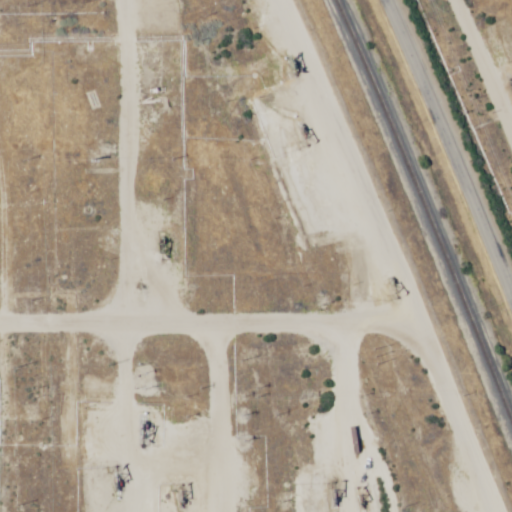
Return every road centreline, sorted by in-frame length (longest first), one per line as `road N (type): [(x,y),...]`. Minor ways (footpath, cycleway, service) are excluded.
road 1 (track): [(306,511),(299,389),(278,347),(257,173),(241,163),(236,105),(220,89),(225,62),(193,0)]
road 2 (track): [(85,0),(81,511)]
road 3 (track): [(369,511),(310,354),(278,347),(0,364)]
road 4 (tertiary): [(381,0),(511,314)]
road 5 (track): [(189,358),(189,511)]
